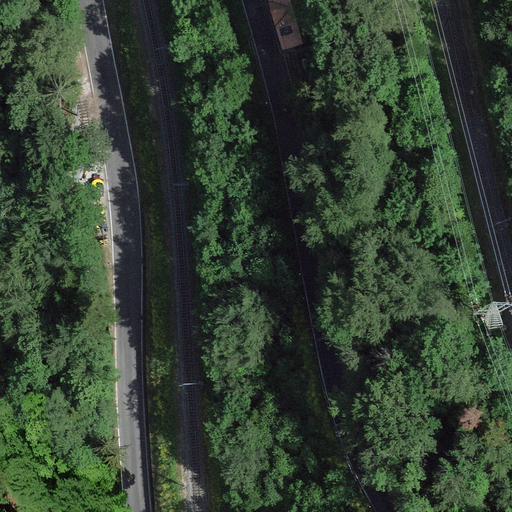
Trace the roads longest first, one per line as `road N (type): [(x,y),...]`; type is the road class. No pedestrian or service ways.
road 1 (tertiary): [(389,511),(343,416),(284,95),(256,0)]
road 2 (tertiary): [(90,0),(115,118),(127,239),(140,511)]
